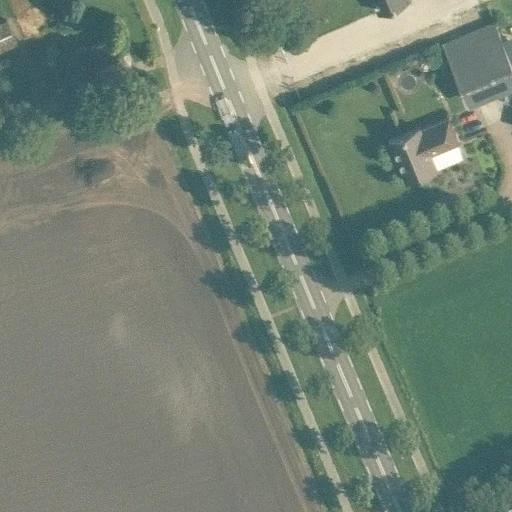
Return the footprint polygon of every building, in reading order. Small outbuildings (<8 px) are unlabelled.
[(0,49),(17,42),(6,17),(0,19),(0,49)] [(468,104),(511,85),(511,64),(494,21),(443,43),(468,104)] [(76,48),(89,81),(100,77),(99,73),(102,71),(103,72),(131,61),(119,33),(91,45),(92,46),(88,47),(86,44),(76,48)] [(0,58),(0,62),(2,67),(12,63),(9,55),(0,58)] [(82,83),(49,92),(53,107),(86,99),(82,83)] [(389,139),(406,180),(437,167),(431,153),(459,141),(449,116),(421,128),(420,126),(389,139)]
